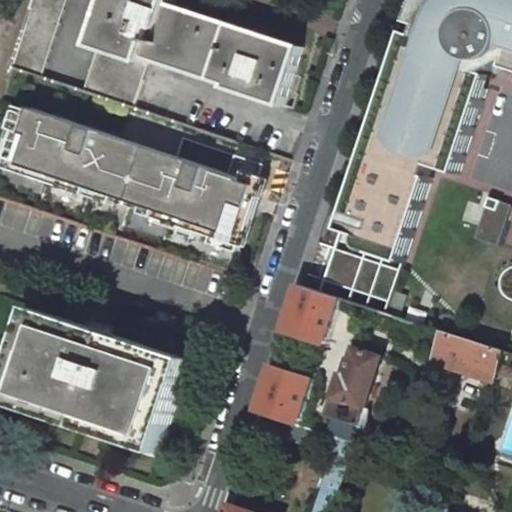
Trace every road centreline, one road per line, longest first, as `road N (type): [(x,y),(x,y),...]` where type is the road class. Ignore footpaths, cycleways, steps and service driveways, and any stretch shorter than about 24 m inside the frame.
road 1 (residential): [(378,0),(207,511)]
road 2 (residential): [(0,473),(116,511)]
